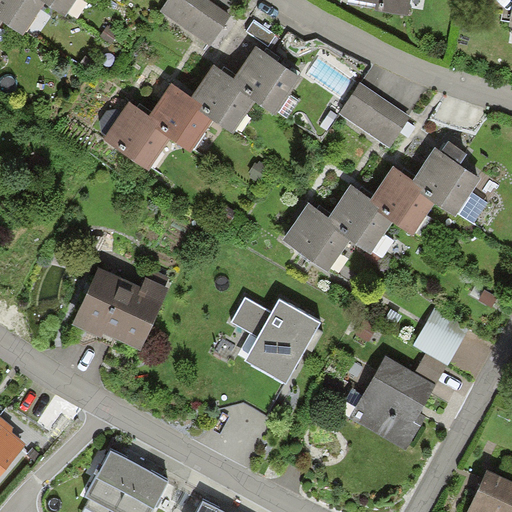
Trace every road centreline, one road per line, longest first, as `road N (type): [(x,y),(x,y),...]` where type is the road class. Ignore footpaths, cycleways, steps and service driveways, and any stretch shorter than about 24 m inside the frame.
road 1 (residential): [(0,343),(305,511)]
road 2 (residential): [(281,0),(388,58),(511,101)]
road 3 (residential): [(511,344),(417,511)]
